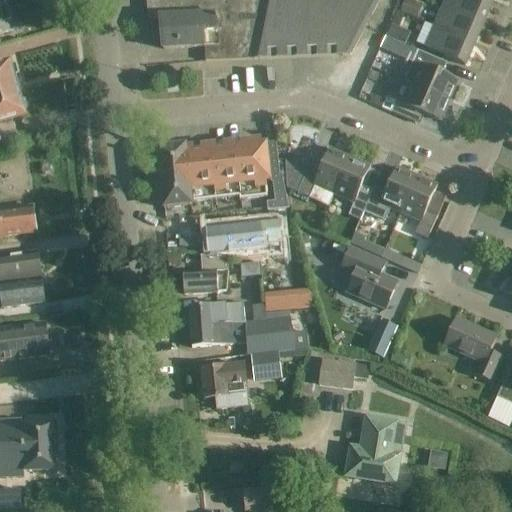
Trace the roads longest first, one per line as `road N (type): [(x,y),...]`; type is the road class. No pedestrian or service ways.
road 1 (residential): [(157,511),(109,116)]
road 2 (residential): [(479,165),(315,100),(109,116)]
road 3 (residential): [(511,320),(429,285),(479,165)]
